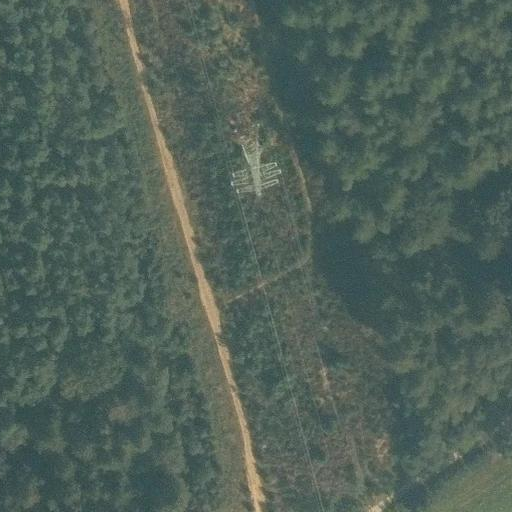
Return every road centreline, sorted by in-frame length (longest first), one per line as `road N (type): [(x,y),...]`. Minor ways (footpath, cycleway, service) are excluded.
road 1 (track): [(217,322),(122,0)]
road 2 (track): [(511,183),(490,173),(323,251),(217,322)]
road 3 (track): [(323,251),(262,0)]
road 4 (track): [(0,416),(217,322)]
road 5 (track): [(392,511),(511,425)]
